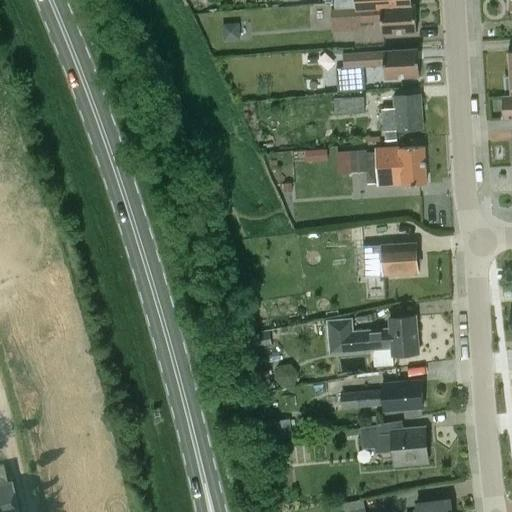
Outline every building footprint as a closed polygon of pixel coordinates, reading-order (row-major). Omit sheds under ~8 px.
[(412,5),(411,0),(355,0),(356,9),(412,5)] [(356,9),(357,19),(381,18),(382,34),(417,32),(415,5),(412,5),(356,9)] [(356,9),(332,11),(333,21),(357,19),(356,9)] [(238,24),(223,25),(224,41),(239,40),(238,24)] [(343,69),(363,67),(384,66),(385,79),(420,76),(418,49),(383,51),(342,54),(343,69)] [(364,79),(344,80),(344,92),(364,91),(364,79)] [(396,130),(423,128),(421,94),(394,96),(396,130)] [(511,94),(506,95),(506,94),(502,95),(504,120),(511,119),(511,94)] [(363,98),(339,100),(340,116),(364,115),(363,98)] [(379,123),(367,123),(367,141),(379,141),(379,123)] [(367,163),(375,163),(377,187),(427,184),(424,146),(374,150),(374,152),(366,153),(366,150),(350,151),(351,173),(367,172),(367,163)] [(305,151),(306,162),(328,161),(327,149),(305,151)] [(279,158),(276,175),(290,178),(294,161),(279,158)] [(350,240),(362,240),(361,227),(350,228),(350,240)] [(374,246),(362,246),(364,270),(364,276),(384,275),(418,273),(416,244),(382,246),(381,246),(381,245),(374,246)] [(389,318),(390,329),(353,332),(352,320),(325,322),(329,357),(392,351),(393,356),(419,354),(415,315),(389,318)] [(343,408),(385,405),(385,411),(423,408),(421,381),(384,384),(384,389),(342,392),(343,408)] [(375,454),(393,452),(394,464),(428,461),(425,428),(392,431),(392,435),(380,436),(379,426),(362,429),(363,449),(375,448),(375,454)] [(7,483),(6,481),(2,465),(0,465),(0,511),(16,511),(10,482),(7,483)] [(365,511),(363,499),(338,504),(340,511),(365,511)] [(451,511),(450,501),(417,505),(417,511),(451,511)]
